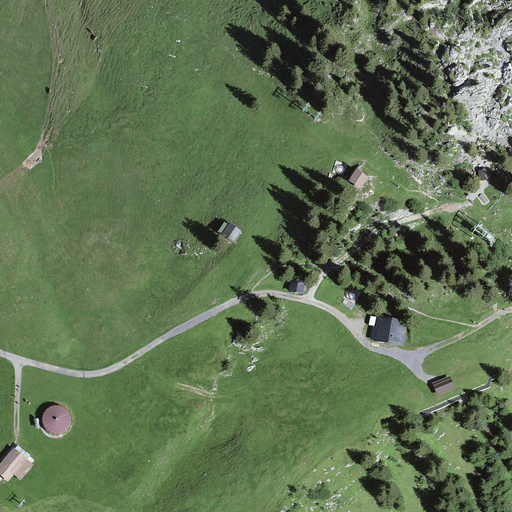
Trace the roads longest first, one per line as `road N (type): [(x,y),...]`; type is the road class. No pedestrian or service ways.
road 1 (track): [(0,352),(66,372),(100,373),(264,292),(331,308),(365,343),(406,353),(511,309)]
road 2 (track): [(309,301),(332,265),(381,227),(468,202),(477,189)]
